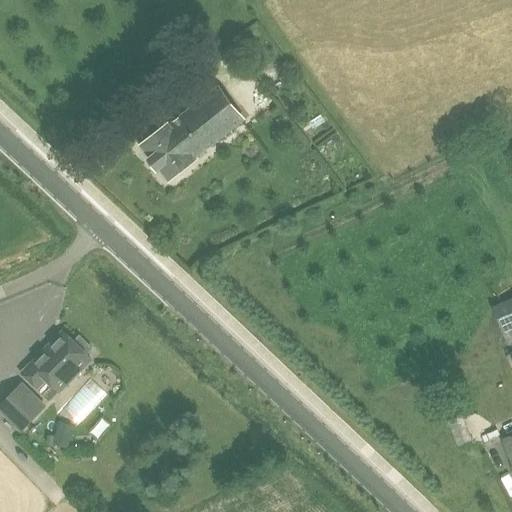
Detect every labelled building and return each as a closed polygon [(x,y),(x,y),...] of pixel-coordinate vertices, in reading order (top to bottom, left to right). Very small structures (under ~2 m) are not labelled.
[(286,51),(271,58),(279,77),(294,70),(286,51)] [(153,163),(158,169),(159,168),(168,180),(195,159),(195,158),(244,121),(218,86),(168,124),(141,145),(150,156),(149,158),(153,163)] [(511,298),(494,306),(510,346),(511,344),(511,298)] [(58,391),(91,359),(85,353),(91,348),(76,333),(71,339),(64,332),(23,373),(37,387),(46,378),(52,384),(58,391)] [(47,407),(22,382),(0,404),(0,410),(21,432),(47,407)] [(54,444),(67,448),(74,426),(60,422),(54,444)] [(511,436),(503,441),(511,461),(511,436)]
